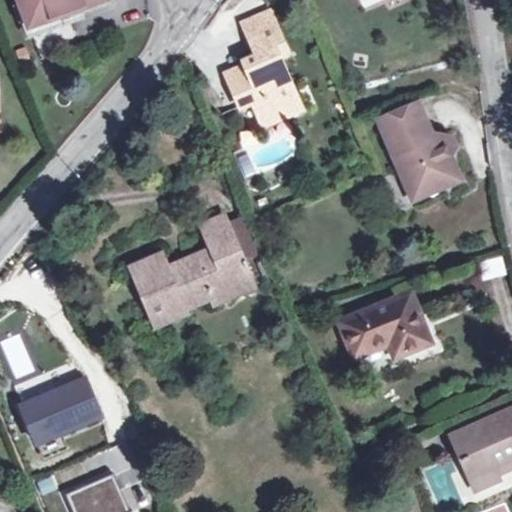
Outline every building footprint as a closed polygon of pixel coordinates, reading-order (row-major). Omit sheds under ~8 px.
[(18,0),(28,27),(101,0),(18,0)] [(279,101),(294,94),(280,59),(288,57),(276,29),(251,38),(259,57),(245,63),(247,65),(226,74),(241,107),(254,102),(263,126),(285,118),(279,101)] [(279,101),(285,118),(301,111),(294,94),(279,101)] [(380,122),(408,191),(438,178),(442,187),(458,180),(449,159),(440,136),(433,139),(419,105),(380,122)] [(440,136),(449,159),(458,148),(453,136),(440,136)] [(438,178),(408,191),(412,200),(442,187),(438,178)] [(243,263),(227,225),(224,217),(201,228),(209,251),(185,260),(186,263),(168,272),(161,256),(131,269),(157,329),(187,316),(185,313),(229,295),(225,283),(247,273),(243,263)] [(227,225),(243,263),(261,256),(246,217),(227,225)] [(479,260),(484,279),(507,273),(502,254),(479,260)] [(225,283),(229,295),(231,300),(254,290),(247,273),(225,283)] [(355,357),(389,344),(394,357),(430,343),(410,294),(341,323),(355,357)] [(36,443),(100,418),(84,378),(20,406),(36,443)] [(511,411),(454,436),(472,479),(496,469),(511,462),(511,411)] [(100,418),(36,443),(41,458),(61,449),(59,442),(103,424),(100,418)] [(496,469),(472,479),(476,490),(501,480),(496,469)] [(122,511),(118,502),(125,499),(113,472),(65,494),(73,511),(122,511)] [(131,511),(125,499),(118,502),(122,511),(131,511)]
